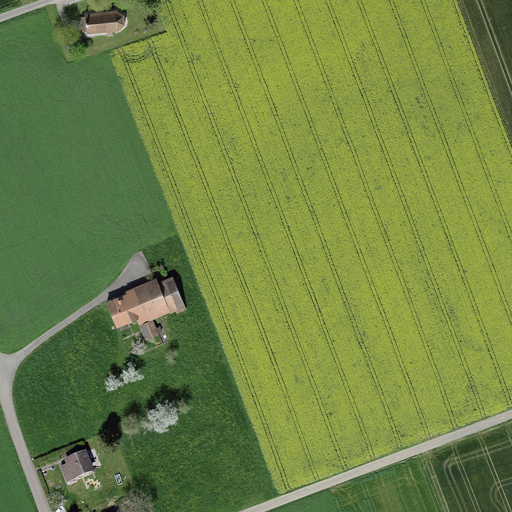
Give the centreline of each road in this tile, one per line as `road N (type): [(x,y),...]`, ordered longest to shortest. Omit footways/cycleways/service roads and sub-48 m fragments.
road 1 (unclassified): [(511,415),(250,511)]
road 2 (unclassified): [(44,511),(0,384)]
